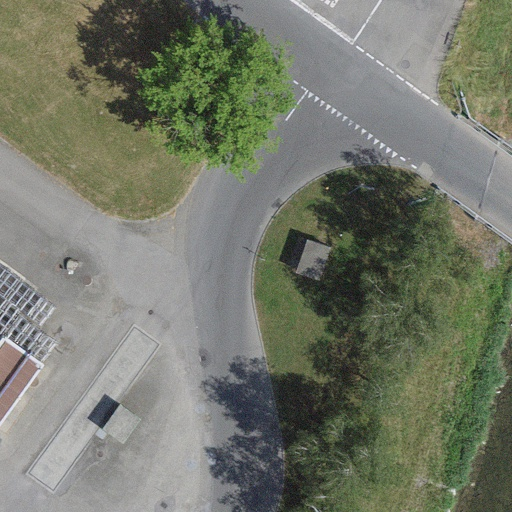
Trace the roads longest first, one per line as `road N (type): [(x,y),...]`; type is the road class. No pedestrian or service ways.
road 1 (unclassified): [(247,511),(253,469),(225,300),(226,233),(252,175),(330,69)]
road 2 (unknown): [(225,300),(0,146)]
road 3 (unclassified): [(458,154),(330,69)]
